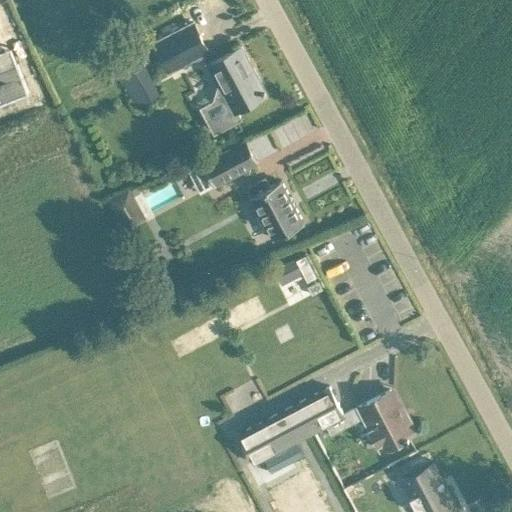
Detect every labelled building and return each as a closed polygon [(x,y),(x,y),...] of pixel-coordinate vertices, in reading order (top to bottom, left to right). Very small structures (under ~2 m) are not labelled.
[(194,20),(154,40),(155,43),(162,57),(173,51),(180,65),(202,54),(208,51),(209,50),(194,20)] [(212,98),(198,105),(213,132),(241,117),(237,109),(250,102),(267,92),(242,45),(224,54),(207,64),(217,82),(222,92),(212,98)] [(0,91),(2,98),(27,89),(17,61),(0,66),(0,91)] [(122,76),(139,107),(162,94),(145,64),(122,76)] [(203,162),(215,185),(259,161),(247,139),(203,162)] [(248,185),(252,194),(251,195),(274,237),(304,221),(282,178),(270,184),(265,176),(248,185)] [(306,252),(297,256),(304,270),(309,278),(318,273),(306,252)] [(238,432),(254,463),(265,457),(327,425),(331,433),(363,417),(380,449),(417,429),(408,413),(404,415),(390,388),(344,412),(330,385),(249,427),(238,432)] [(334,511),(305,457),(263,479),(280,511),(334,511)] [(433,458),(402,474),(422,511),(452,511),(459,508),(433,458)]
